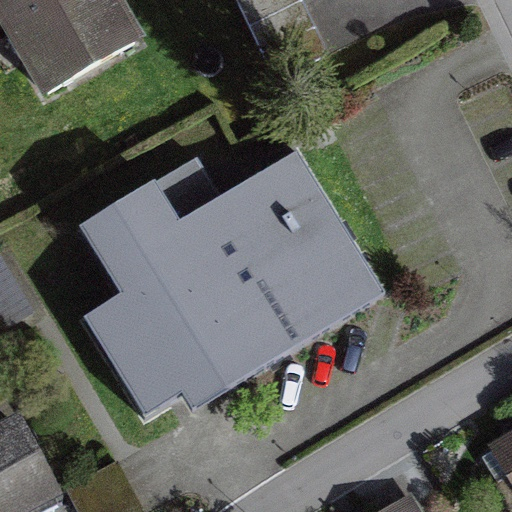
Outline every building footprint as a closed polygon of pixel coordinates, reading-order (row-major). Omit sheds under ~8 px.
[(130,50),(99,0),(0,0),(0,54),(33,109),(130,50)] [(156,234),(133,197),(59,243),(171,423),(363,305),(273,161),(156,234)] [(511,430),(468,458),(501,511),(503,511),(511,506),(511,430)] [(0,436),(0,511),(29,511),(37,508),(0,436)] [(104,511),(86,476),(41,499),(47,511),(104,511)]
